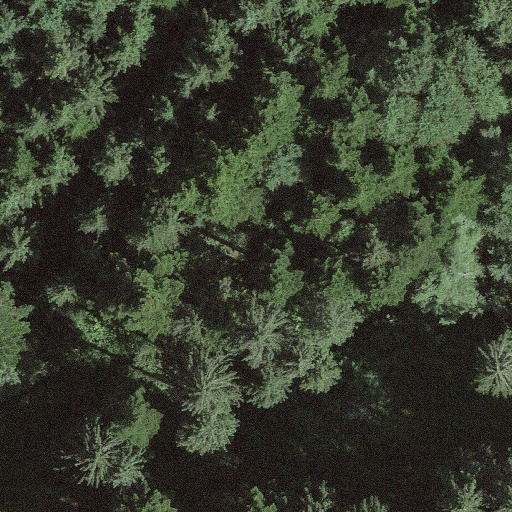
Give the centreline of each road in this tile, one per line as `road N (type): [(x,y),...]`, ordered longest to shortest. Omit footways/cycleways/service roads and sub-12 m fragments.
road 1 (track): [(8,511),(270,446)]
road 2 (track): [(270,446),(511,386)]
